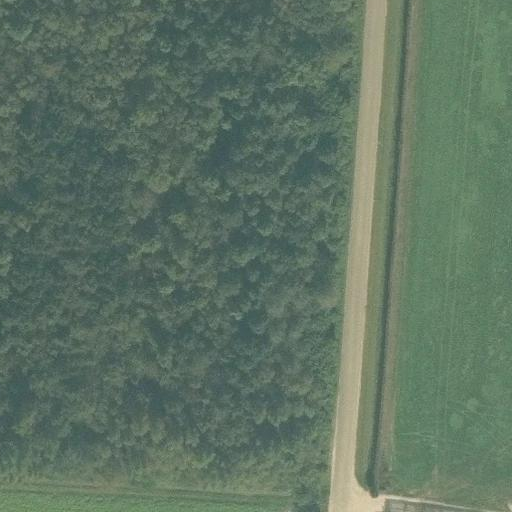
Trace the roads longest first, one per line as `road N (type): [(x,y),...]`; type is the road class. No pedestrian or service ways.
road 1 (unclassified): [(339,511),(375,0)]
road 2 (track): [(0,480),(340,503)]
